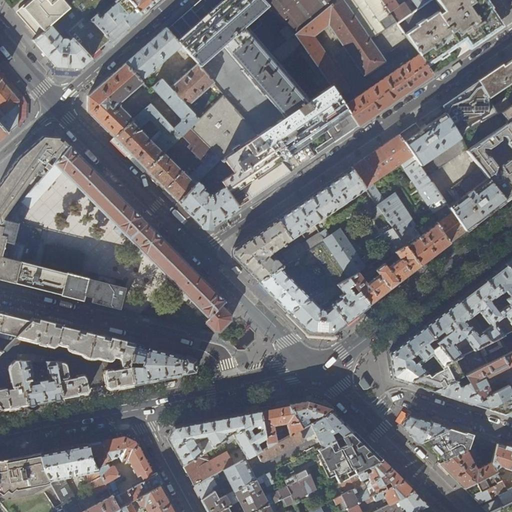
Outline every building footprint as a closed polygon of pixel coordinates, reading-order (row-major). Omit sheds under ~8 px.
[(31,0),(17,12),(33,31),(37,36),(56,20),(62,26),(71,36),(90,57),(107,42),(110,40),(92,20),(91,20),(86,15),(103,0),(31,0)] [(126,29),(141,15),(128,0),(121,0),(100,19),(97,15),(92,20),(110,40),(112,41),(126,29)] [(128,0),(141,15),(152,6),(158,0),(128,0)] [(204,0),(213,9),(201,20),(191,8),(179,19),(168,29),(167,29),(183,47),(196,63),(214,83),(224,94),(223,95),(291,172),(303,164),(315,155),(306,144),(317,136),(326,129),(335,142),(358,126),(295,34),(337,0),(204,0)] [(393,17),(380,0),(337,0),(295,34),(358,126),(369,118),(371,117),(395,100),(408,91),(410,91),(418,85),(425,80),(432,75),(427,68),(418,55),(409,61),(347,104),(340,93),(343,91),(346,95),(351,92),(348,88),(313,36),(328,24),(365,77),(385,62),(367,35),(393,17)] [(380,0),(393,17),(397,24),(411,14),(403,3),(398,7),(393,0),(411,0),(418,9),(431,0),(380,0)] [(435,0),(441,9),(404,35),(418,55),(427,68),(464,41),(470,49),(483,40),(496,31),(494,28),(496,27),(495,24),(497,23),(495,21),(498,19),(491,8),(485,0),(435,0)] [(56,32),(62,26),(56,20),(37,36),(33,40),(45,54),(55,66),(56,67),(79,68),(81,69),(85,65),(92,59),(90,57),(71,36),(69,37),(71,39),(70,40),(68,39),(66,38),(64,38),(63,39),(56,32)] [(153,38),(147,44),(113,73),(88,96),(87,112),(105,130),(121,146),(136,160),(148,172),(166,190),(178,202),(198,182),(217,163),(220,159),(190,127),(199,119),(187,106),(214,83),(196,63),(169,87),(162,79),(153,87),(181,118),(181,122),(174,129),(151,104),(134,120),(121,107),(121,103),(143,83),(141,81),(178,47),(180,50),(183,47),(167,29),(165,27),(153,38)] [(498,70),(478,83),(488,99),(511,81),(511,59),(507,63),(498,70)] [(9,88),(1,79),(0,79),(0,110),(1,110),(5,115),(0,119),(0,124),(8,134),(13,130),(18,126),(19,99),(9,88)] [(477,81),(441,105),(445,112),(460,138),(468,131),(496,113),(492,107),(488,99),(478,83),(477,81)] [(223,95),(199,119),(190,127),(220,159),(217,163),(227,178),(222,182),(224,186),(211,195),(208,195),(204,192),(206,190),(198,182),(178,202),(191,215),(192,216),(202,226),(202,227),(211,228),(211,227),(225,218),(239,208),(231,196),(233,195),(236,192),(243,187),(251,199),(291,172),(223,95)] [(501,112),(510,106),(504,98),(492,107),(496,113),(497,115),(501,112)] [(511,104),(510,106),(501,112),(507,121),(505,122),(507,124),(509,122),(511,125),(511,104)] [(467,149),(460,138),(445,112),(420,129),(416,123),(398,134),(427,176),(467,149)] [(507,124),(504,126),(468,151),(472,156),(474,159),(480,166),(505,200),(511,194),(511,125),(509,122),(507,124)] [(0,141),(8,134),(0,124),(0,141)] [(369,155),(351,167),(365,188),(410,157),(411,160),(405,164),(407,167),(404,169),(419,190),(406,199),(420,222),(446,204),(427,176),(398,134),(369,155)] [(0,224),(0,225),(3,222),(2,220),(4,217),(2,215),(39,161),(41,163),(40,165),(44,168),(45,166),(49,169),(69,146),(66,143),(64,141),(63,143),(59,140),(60,138),(51,137),(42,136),(37,140),(17,159),(11,167),(1,181),(0,182),(0,224)] [(38,183),(37,183),(20,203),(28,210),(63,172),(124,233),(120,236),(134,250),(138,247),(208,318),(204,321),(214,331),(217,331),(219,331),(230,320),(230,315),(224,309),(225,308),(226,307),(226,304),(225,302),(198,274),(192,269),(147,224),(145,222),(141,218),(98,174),(69,146),(49,169),(43,177),(43,178),(38,183)] [(485,215),(505,200),(480,166),(447,191),(455,202),(449,208),(450,209),(465,231),(471,227),(485,215)] [(365,189),(365,188),(351,167),(323,186),(277,218),(274,220),(242,242),(233,248),(232,256),(244,268),(258,282),(280,268),(284,266),(290,262),(291,261),(308,251),(302,243),(299,243),(278,256),(273,256),(270,258),(268,256),(271,252),(272,252),(365,189)] [(370,195),(392,229),(398,238),(412,228),(414,227),(394,194),(383,201),(376,191),(370,195)] [(465,231),(450,209),(448,211),(450,214),(426,232),(423,227),(420,230),(423,234),(419,237),(412,228),(398,238),(405,247),(420,266),(437,253),(463,232),(464,232),(465,231)] [(92,279),(33,264),(41,232),(23,227),(23,224),(12,212),(3,222),(0,225),(0,224),(0,279),(38,289),(77,299),(78,299),(83,300),(84,295),(88,296),(92,297),(91,302),(120,309),(126,288),(114,284),(115,278),(98,273),(96,280),(92,279)] [(405,247),(398,238),(392,229),(381,235),(385,241),(356,257),(339,231),(323,242),(348,278),(359,273),(395,252),(405,247)] [(323,241),(308,251),(291,261),(304,275),(316,268),(319,271),(307,277),(321,290),(308,297),(298,286),(301,284),(299,282),(296,285),(280,268),(258,282),(274,298),(288,312),(322,293),(330,289),(336,285),(348,278),(323,242),(323,241)] [(420,266),(405,247),(395,252),(400,259),(388,268),(384,263),(375,270),(378,275),(367,284),(359,273),(348,278),(369,305),(392,287),(420,266)] [(491,274),(484,279),(491,289),(495,287),(500,293),(504,290),(509,296),(505,300),(508,303),(507,304),(511,310),(511,274),(504,264),(491,274)] [(358,318),(356,315),(360,312),(363,309),(369,305),(348,278),(336,285),(342,292),(338,296),(339,297),(331,304),(345,323),(348,326),(358,318)] [(491,289),(484,279),(469,291),(457,300),(470,317),(478,311),(489,326),(481,332),(489,342),(501,336),(503,335),(495,325),(498,324),(496,322),(504,316),(511,326),(511,310),(507,304),(508,303),(505,300),(500,293),(495,287),(491,289)] [(330,289),(322,293),(327,299),(334,294),(330,289)] [(322,293),(288,312),(298,323),(307,332),(314,332),(313,337),(332,338),(332,333),(338,328),(345,323),(331,304),(327,299),(322,293)] [(470,317),(457,300),(454,303),(439,314),(424,326),(451,361),(462,356),(453,344),(463,337),(474,350),(489,342),(481,332),(477,335),(469,325),(467,325),(464,322),(470,317)] [(0,349),(2,350),(31,322),(30,322),(23,320),(18,319),(0,314),(0,349)] [(34,319),(31,322),(2,350),(0,349),(0,353),(2,351),(4,353),(19,339),(24,340),(27,338),(30,341),(38,343),(38,344),(45,346),(45,345),(53,347),(57,345),(67,347),(68,350),(70,352),(82,355),(85,357),(89,358),(93,359),(96,358),(107,361),(109,360),(110,360),(111,359),(112,357),(114,356),(119,357),(121,369),(113,370),(111,369),(105,370),(103,375),(106,387),(109,388),(121,386),(133,384),(130,364),(135,344),(34,319)] [(451,361),(424,326),(400,344),(388,353),(392,378),(399,381),(408,384),(427,374),(420,364),(431,355),(441,367),(451,361)] [(427,374),(408,384),(414,386),(420,388),(433,392),(509,353),(501,336),(489,342),(474,350),(462,356),(451,361),(441,367),(427,374)] [(166,352),(135,344),(130,364),(133,384),(161,378),(195,372),(195,359),(166,352)] [(511,351),(509,353),(433,392),(464,402),(471,404),(491,395),(483,379),(511,364),(511,351)] [(19,361),(31,361),(35,361),(35,355),(19,355),(18,360),(15,360),(9,367),(8,369),(11,387),(13,388),(13,390),(6,391),(6,389),(0,389),(0,408),(1,410),(27,405),(19,361)] [(34,382),(31,361),(19,361),(27,405),(46,401),(62,398),(55,362),(44,362),(48,379),(34,382)] [(55,361),(55,362),(62,398),(86,393),(87,390),(86,378),(83,375),(76,376),(75,378),(68,379),(67,377),(68,376),(67,367),(66,365),(64,363),(61,362),(55,361)] [(367,390),(370,387),(363,377),(360,379),(359,383),(363,390),(367,390)] [(511,394),(508,386),(491,395),(471,404),(477,406),(487,409),(511,396),(511,394)] [(511,396),(487,409),(492,411),(503,415),(511,410),(511,396)] [(308,397),(307,401),(298,403),(293,404),(288,404),(302,428),(310,423),(307,418),(310,416),(318,419),(333,410),(331,408),(327,407),(328,405),(326,403),(324,401),(308,397)] [(267,447),(302,428),(288,404),(270,408),(259,410),(265,438),(267,447)] [(262,440),(265,438),(259,410),(248,412),(205,421),(182,425),(173,427),(168,438),(171,445),(184,468),(195,487),(213,477),(224,471),(245,459),(256,453),(261,450),(257,443),(259,441),(260,443),(263,442),(262,440)] [(337,414),(333,410),(318,419),(310,423),(302,428),(267,447),(261,450),(256,453),(260,461),(262,462),(302,442),(303,440),(314,434),(321,447),(334,441),(330,434),(336,430),(342,437),(354,431),(337,414)] [(424,439),(448,428),(407,414),(401,425),(415,439),(418,442),(424,439)] [(448,428),(424,439),(440,456),(445,460),(466,449),(468,448),(472,436),(459,431),(448,428)] [(350,472),(358,468),(360,472),(383,460),(376,453),(362,439),(354,431),(342,437),(345,443),(338,447),(334,441),(321,447),(340,483),(341,482),(352,476),(350,472)] [(97,458),(100,462),(99,465),(96,467),(109,490),(111,496),(118,508),(159,485),(148,465),(136,442),(124,437),(104,440),(88,444),(91,457),(97,455),(97,458)] [(492,461),(496,444),(488,441),(483,439),(478,457),(492,461)] [(91,458),(91,457),(88,444),(59,449),(40,453),(43,468),(51,483),(68,511),(71,510),(70,507),(78,503),(66,481),(65,477),(88,473),(90,483),(97,497),(109,490),(96,467),(91,458)] [(511,448),(496,444),(492,461),(491,462),(495,469),(501,466),(503,467),(504,468),(511,470),(511,448)] [(476,469),(466,449),(445,460),(439,463),(450,475),(463,488),(496,471),(495,469),(491,462),(485,465),(483,462),(477,464),(479,468),(476,469)] [(0,460),(0,492),(51,483),(43,468),(40,453),(34,454),(26,456),(0,460)] [(256,480),(245,459),(224,471),(234,491),(256,480)] [(388,465),(383,460),(360,472),(357,473),(358,473),(352,476),(341,482),(346,493),(352,490),(366,483),(365,481),(362,482),(361,480),(368,477),(370,481),(393,470),(388,465)] [(303,468),(293,473),(296,478),(306,473),(303,468)] [(399,477),(393,470),(370,481),(372,486),(354,495),(352,490),(346,493),(333,499),(335,503),(343,499),(344,503),(337,506),(339,511),(340,511),(347,509),(404,481),(399,477)] [(501,479),(496,471),(463,488),(468,492),(470,494),(479,488),(480,491),(501,480),(501,479)] [(290,496),(293,502),(317,490),(308,472),(306,473),(296,478),(285,484),(284,485),(285,487),(290,496)] [(282,478),(285,484),(296,478),(293,473),(282,478)] [(269,474),(256,480),(234,491),(221,498),(219,500),(217,496),(215,492),(201,499),(204,505),(208,511),(276,511),(275,508),(272,510),(269,506),(290,496),(285,487),(265,497),(261,490),(273,484),(269,474)] [(218,486),(213,477),(195,487),(197,492),(201,499),(215,492),(213,489),(218,486)] [(511,482),(501,479),(501,480),(506,490),(511,487),(511,482)] [(511,487),(506,490),(501,480),(480,491),(472,496),(479,504),(491,498),(488,492),(495,489),(500,500),(482,506),(487,511),(490,511),(511,501),(511,487)] [(410,487),(404,481),(347,509),(348,511),(361,511),(359,507),(383,495),(384,497),(381,499),(383,502),(386,501),(388,505),(414,491),(410,487)] [(159,485),(118,508),(110,511),(135,511),(145,506),(148,511),(173,511),(170,504),(169,502),(166,498),(159,485)] [(419,496),(414,491),(388,505),(373,511),(399,511),(402,510),(404,509),(405,511),(416,511),(428,506),(419,496)] [(110,511),(118,508),(111,496),(82,511),(110,511)] [(511,511),(511,501),(490,511),(511,511)]
